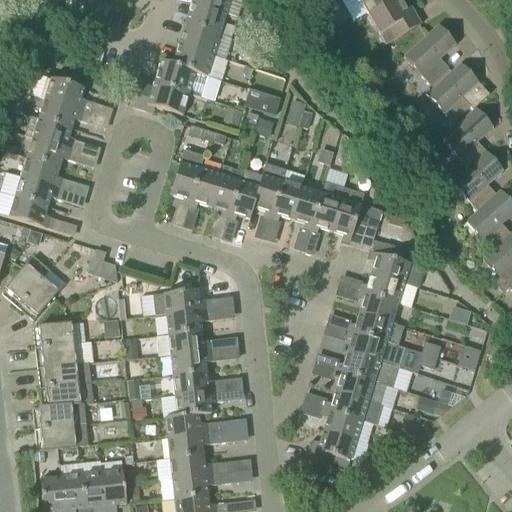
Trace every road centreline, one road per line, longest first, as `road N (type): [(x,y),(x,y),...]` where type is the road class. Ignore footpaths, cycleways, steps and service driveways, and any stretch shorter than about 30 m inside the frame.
road 1 (residential): [(261,414),(287,411),(323,292),(313,271),(268,258),(233,266)]
road 2 (residential): [(140,237),(164,148),(159,135),(133,130),(119,137),(100,204),(114,230)]
road 3 (residential): [(148,0),(163,4),(150,47),(52,18)]
road 4 (residential): [(233,266),(249,286),(261,414)]
road 5 (residential): [(360,511),(474,428)]
